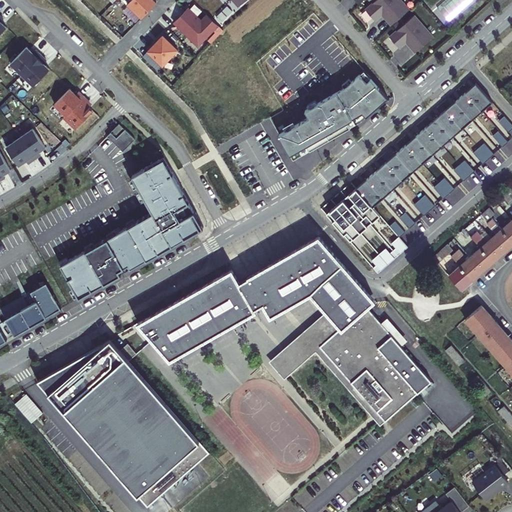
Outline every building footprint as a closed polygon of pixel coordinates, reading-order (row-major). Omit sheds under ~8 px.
[(142,17),(157,2),(154,0),(130,0),(128,3),(142,17)] [(375,20),(384,12),(387,16),(385,18),(391,25),(409,9),(401,0),(375,0),(365,9),(375,20)] [(442,0),(435,7),(449,22),(472,0),(442,0)] [(187,8),(174,22),(198,46),(218,25),(207,14),(201,21),(187,8)] [(414,15),(389,36),(399,48),(408,40),(411,44),(409,45),(415,52),(433,36),(414,15)] [(163,35),(148,50),(162,65),(178,49),(163,35)] [(22,75),(41,55),(35,50),(33,53),(26,47),(10,64),(22,75)] [(46,60),(41,55),(22,75),(33,86),(50,69),(44,63),(46,60)] [(309,116),(280,134),(291,154),(362,112),(365,117),(387,98),(364,70),(339,90),(305,109),(309,116)] [(492,101),(476,83),(356,188),(373,207),(492,101)] [(66,116),(84,97),(79,91),(76,94),(70,89),(54,105),(66,116)] [(89,102),(84,97),(66,116),(63,118),(75,129),(93,111),(87,105),(89,102)] [(499,122),(508,132),(511,128),(511,124),(505,116),(499,122)] [(119,124),(112,130),(116,134),(123,128),(119,124)] [(111,132),(107,136),(122,152),(135,139),(125,129),(116,138),(111,132)] [(19,139),(34,160),(40,156),(38,153),(45,148),(32,130),(19,139)] [(493,136),(503,146),(508,142),(499,131),(493,136)] [(28,165),(34,160),(19,139),(6,148),(18,166),(25,161),(28,165)] [(474,153),(483,164),(494,154),(485,143),(474,153)] [(0,180),(5,178),(3,174),(10,170),(0,152),(0,180)] [(190,203),(164,157),(132,175),(152,212),(60,264),(79,298),(203,226),(194,210),(191,212),(187,205),(190,203)] [(454,170),(464,181),(475,171),(465,160),(454,170)] [(434,187),(443,198),(454,188),(445,178),(434,187)] [(373,207),(356,188),(349,194),(350,196),(345,201),(343,199),(329,211),(331,213),(328,216),(350,241),(380,215),(373,207)] [(511,201),(511,190),(510,188),(502,195),(510,204),(511,201)] [(424,215),(435,205),(426,195),(414,204),(424,215)] [(489,207),(481,214),(486,220),(494,213),(489,207)] [(400,217),(409,228),(415,222),(406,212),(400,217)] [(450,256),(459,266),(448,275),(461,289),(464,286),(511,243),(511,218),(501,229),(492,218),(486,223),(495,234),(486,242),(475,230),(473,232),(468,226),(453,238),(470,256),(467,258),(459,248),(450,256)] [(390,226),(399,237),(405,231),(396,221),(390,226)] [(232,269),(138,322),(170,359),(265,305),(271,316),(313,292),(348,332),(342,337),(337,332),(321,345),(387,421),(435,378),(404,342),(383,319),(370,304),(375,300),(319,236),(239,282),(232,269)] [(408,247),(399,237),(392,243),(401,253),(408,247)] [(446,245),(439,251),(444,256),(451,251),(446,245)] [(376,265),(381,270),(395,258),(386,248),(372,260),(376,265)] [(396,248),(390,253),(395,258),(401,253),(396,248)] [(15,334),(61,308),(46,282),(0,308),(15,334)] [(348,332),(324,305),(266,356),(284,378),(316,350),(382,425),(387,421),(321,345),(337,332),(342,337),(348,332)] [(477,308),(506,341),(509,338),(480,305),(477,308)] [(477,308),(465,319),(493,352),(506,341),(477,308)] [(408,338),(388,315),(383,319),(404,342),(408,338)] [(506,341),(493,352),(507,367),(511,361),(511,340),(509,338),(506,341)] [(464,360),(451,345),(445,350),(458,365),(464,360)] [(152,511),(213,460),(123,358),(61,412),(149,511),(152,511)] [(475,384),(481,380),(477,376),(472,380),(475,384)] [(485,396),(490,391),(481,380),(475,384),(485,396)] [(26,393),(14,404),(31,422),(43,412),(26,393)] [(511,424),(511,416),(503,406),(498,411),(511,426),(511,424)] [(495,464),(472,482),(486,500),(508,481),(495,464)] [(460,511),(452,501),(438,511),(460,511)]
